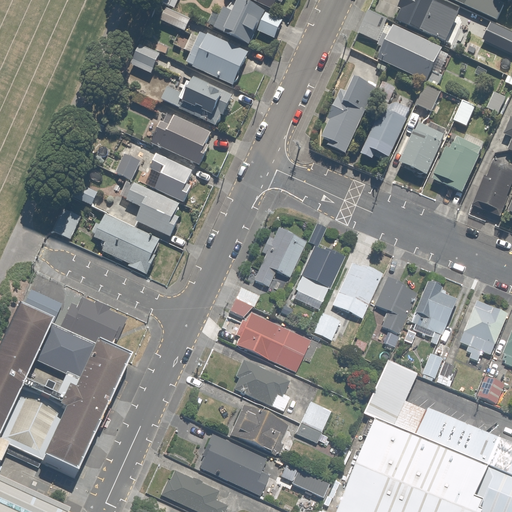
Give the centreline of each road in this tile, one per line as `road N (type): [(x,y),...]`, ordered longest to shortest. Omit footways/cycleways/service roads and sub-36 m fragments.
road 1 (residential): [(511,268),(263,162)]
road 2 (residential): [(191,319),(103,511)]
road 3 (residential): [(338,0),(263,162)]
road 4 (residential): [(263,162),(191,319)]
road 5 (residential): [(38,253),(191,319)]
